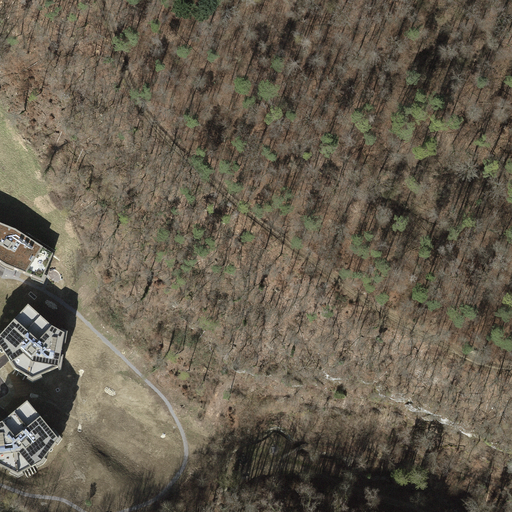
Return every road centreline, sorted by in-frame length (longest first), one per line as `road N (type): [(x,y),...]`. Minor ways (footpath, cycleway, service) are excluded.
road 1 (track): [(511,363),(478,361),(364,298),(237,203),(146,106),(101,0)]
road 2 (track): [(265,471),(303,469),(416,511)]
